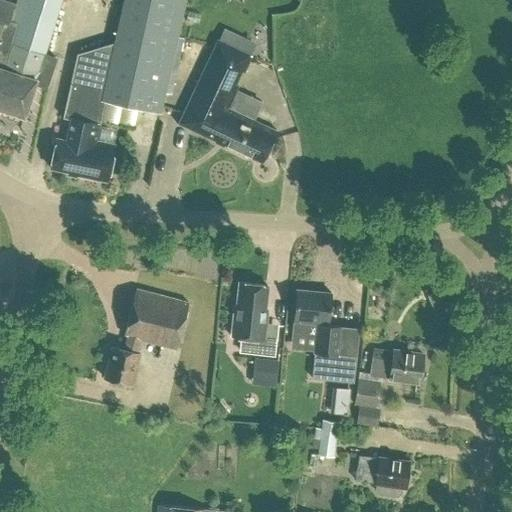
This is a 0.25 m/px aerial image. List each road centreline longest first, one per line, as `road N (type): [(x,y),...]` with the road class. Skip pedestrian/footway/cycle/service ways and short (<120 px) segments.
road 1 (unclassified): [(478,237),(34,201)]
road 2 (tertiary): [(0,459),(34,201)]
road 3 (unclassified): [(483,449),(486,281),(478,237)]
